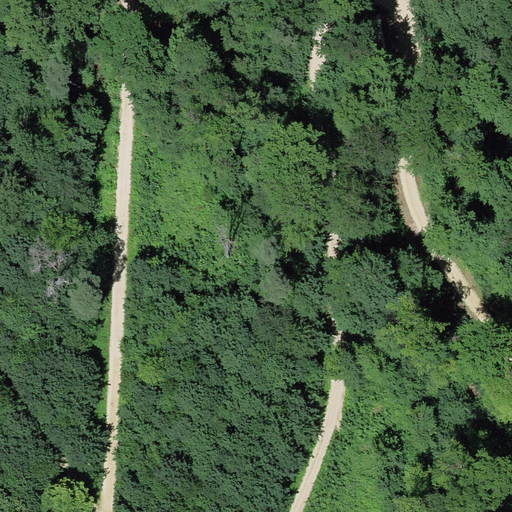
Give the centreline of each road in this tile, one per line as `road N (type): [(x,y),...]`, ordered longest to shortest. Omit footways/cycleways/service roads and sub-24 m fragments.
road 1 (track): [(297,511),(341,355),(313,40),(332,0)]
road 2 (track): [(128,0),(102,511)]
road 3 (track): [(388,0),(405,23),(404,172),(414,215),(511,361)]
road 4 (track): [(93,511),(0,361)]
